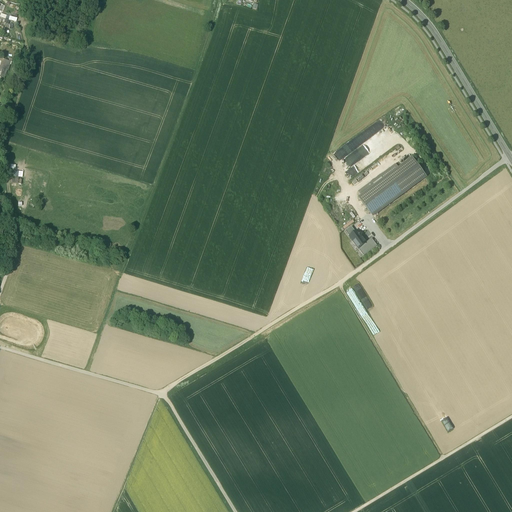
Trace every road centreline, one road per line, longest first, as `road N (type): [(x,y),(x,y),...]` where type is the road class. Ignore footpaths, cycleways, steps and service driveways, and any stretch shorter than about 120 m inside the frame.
road 1 (track): [(161,392),(338,284),(509,157)]
road 2 (track): [(219,0),(86,372)]
road 3 (track): [(0,288),(13,230),(3,141),(28,63),(23,0)]
road 4 (track): [(338,284),(443,458)]
road 5 (secondary): [(509,157),(435,32),(402,0)]
road 6 (track): [(354,511),(511,416)]
road 7 (track): [(0,347),(161,392)]
road 8 (track): [(235,511),(161,392)]
road 9 (track): [(161,392),(112,511)]
